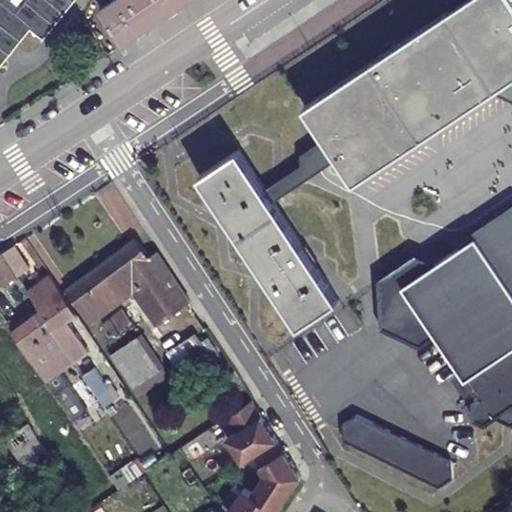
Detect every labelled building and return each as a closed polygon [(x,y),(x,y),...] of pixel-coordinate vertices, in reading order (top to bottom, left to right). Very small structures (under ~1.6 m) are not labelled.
[(0,0),(0,68),(34,26),(47,37),(77,0),(0,0)] [(116,0),(101,10),(126,45),(193,0),(116,0)] [(511,0),(464,0),(311,102),(361,174),(492,91),(511,78),(511,0)] [(511,78),(492,91),(511,96),(511,78)] [(250,142),(205,171),(304,321),(348,292),(250,142)] [(369,248),(445,200),(427,172),(351,220),(369,248)] [(377,274),(377,324),(413,343),(431,333),(472,392),(467,397),(470,415),(481,422),(494,414),(511,423),(511,207),(503,215),(506,239),(487,250),(475,232),(426,266),(404,257),(377,274)] [(104,263),(117,282),(152,257),(151,255),(139,238),(104,263)] [(30,266),(14,244),(4,252),(19,274),(30,266)] [(152,257),(117,282),(129,298),(138,292),(161,324),(193,302),(158,251),(151,255),(152,257)] [(19,274),(4,252),(0,254),(0,279),(4,285),(19,274)] [(117,282),(104,263),(69,288),(83,307),(117,282)] [(53,328),(61,340),(69,335),(61,323),(75,313),(51,276),(31,291),(43,307),(40,309),(36,312),(49,331),(53,328)] [(29,292),(40,309),(43,307),(31,291),(29,292)] [(114,327),(137,310),(130,301),(107,318),(114,327)] [(49,349),(61,340),(53,328),(49,331),(36,312),(15,327),(22,337),(28,347),(40,337),(49,349)] [(21,352),(28,347),(22,337),(15,327),(8,332),(21,352)] [(0,338),(0,385),(16,374),(8,361),(21,352),(8,332),(0,338)] [(61,340),(67,349),(75,343),(69,335),(61,340)] [(122,371),(152,351),(142,335),(111,356),(122,371)] [(40,337),(28,347),(49,378),(74,360),(67,349),(61,340),(49,349),(40,337)] [(152,351),(122,371),(134,387),(163,367),(152,351)] [(0,412),(12,404),(3,391),(0,393),(0,412)] [(87,509),(83,511),(278,511),(302,476),(252,399),(227,416),(237,431),(226,438),(242,462),(252,455),(264,473),(252,492),(244,487),(228,511),(230,511),(89,511),(88,509),(87,509)] [(451,460),(356,416),(344,424),(342,440),(439,488),(452,479),(451,460)] [(47,447),(32,423),(6,439),(22,463),(47,447)]
